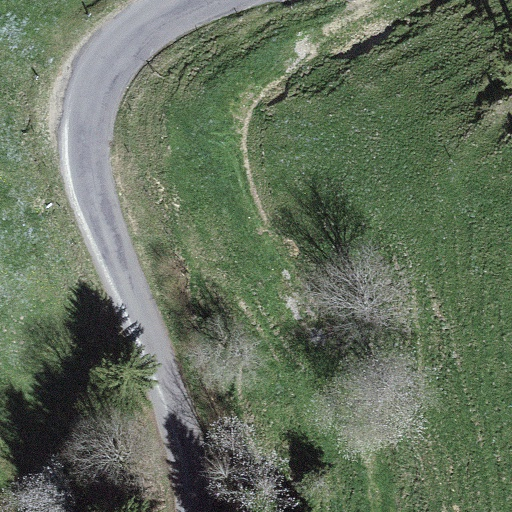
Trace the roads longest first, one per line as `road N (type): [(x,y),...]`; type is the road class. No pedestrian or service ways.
road 1 (track): [(371,511),(236,131),(239,108),(264,69),(392,0)]
road 2 (unclassified): [(191,0),(144,27),(116,56),(87,134),(105,230),(188,433),(198,511)]
